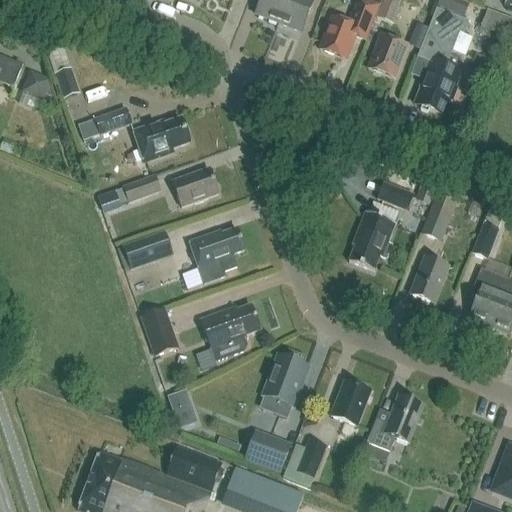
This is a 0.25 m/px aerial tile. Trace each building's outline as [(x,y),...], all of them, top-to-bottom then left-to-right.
[(261,0),(255,16),(278,25),(288,0),(261,0)] [(314,0),(288,0),(278,25),(301,34),(314,0)] [(357,0),(348,25),(332,19),(319,52),(345,62),(355,39),(365,43),(379,7),(359,0),(357,0)] [(391,26),(400,4),(390,0),(383,0),(376,20),(391,26)] [(448,0),(440,0),(436,10),(464,21),(469,8),(448,0)] [(461,75),(445,69),(464,22),(436,11),(417,59),(430,64),(414,106),(421,109),(420,112),(427,115),(428,112),(444,118),(450,103),(451,103),(457,90),(455,89),(461,75)] [(394,81),(407,48),(380,38),(367,71),(394,81)] [(475,56),(471,68),(484,73),(489,61),(475,56)] [(0,84),(13,90),(22,67),(0,58),(0,84)] [(54,76),(63,101),(79,96),(70,70),(54,76)] [(21,95),(42,103),(45,96),(49,86),(50,82),(29,74),(21,95)] [(49,86),(45,96),(55,101),(52,87),(49,86)] [(99,138),(132,127),(126,110),(93,121),(99,138)] [(162,124),(133,134),(144,165),(173,155),(172,151),(189,145),(181,121),(164,127),(162,124)] [(181,210),(218,197),(209,171),(172,185),(181,210)] [(123,190),(128,204),(157,194),(152,180),(123,190)] [(412,198),(383,186),(377,201),(407,212),(412,198)] [(120,207),(128,204),(123,190),(115,193),(120,207)] [(429,206),(433,195),(419,190),(415,201),(429,206)] [(455,207),(437,199),(422,236),(440,244),(455,207)] [(356,239),(358,240),(348,264),(373,274),(379,259),(381,260),(395,225),(365,214),(356,239)] [(473,257),(487,262),(499,232),(485,227),(473,257)] [(220,234),(188,245),(202,286),(224,279),(222,275),(237,269),(232,257),(244,253),(237,231),(221,237),(220,234)] [(170,251),(164,234),(122,249),(130,271),(155,263),(153,257),(170,251)] [(434,307),(449,270),(424,260),(409,297),(434,307)] [(468,321),(489,329),(507,283),(481,273),(473,292),(479,295),(468,321)] [(511,285),(507,283),(489,329),(509,337),(511,329),(511,285)] [(245,341),(244,338),(260,333),(251,308),(225,317),(224,314),(200,323),(215,364),(243,354),(246,348),(244,341),(245,341)] [(179,350),(164,311),(139,320),(154,359),(179,350)] [(275,417),(287,421),(306,369),(279,359),(274,372),(271,371),(266,386),(269,387),(264,400),(280,405),(275,417)] [(370,394),(344,384),(330,419),(356,429),(370,394)] [(366,445),(368,446),(364,455),(384,463),(388,453),(389,454),(395,440),(409,446),(424,408),(397,398),(390,416),(379,412),(366,445)] [(291,448),(255,434),(244,462),(281,476),(291,448)] [(296,474),(313,481),(326,449),(309,442),(296,474)] [(176,450),(166,476),(210,492),(219,466),(176,450)] [(494,492),(511,498),(511,451),(510,450),(494,492)] [(204,511),(211,496),(119,461),(118,462),(99,455),(77,511),(204,511)] [(225,508),(236,511),(301,511),(308,495),(239,470),(225,508)]
